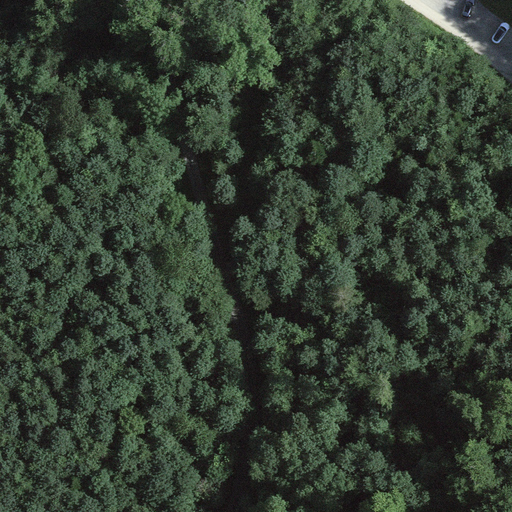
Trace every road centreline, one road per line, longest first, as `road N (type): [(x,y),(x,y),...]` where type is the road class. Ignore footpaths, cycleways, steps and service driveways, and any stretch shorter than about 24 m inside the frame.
road 1 (track): [(153,0),(249,331),(254,424),(229,511)]
road 2 (track): [(414,0),(511,71)]
